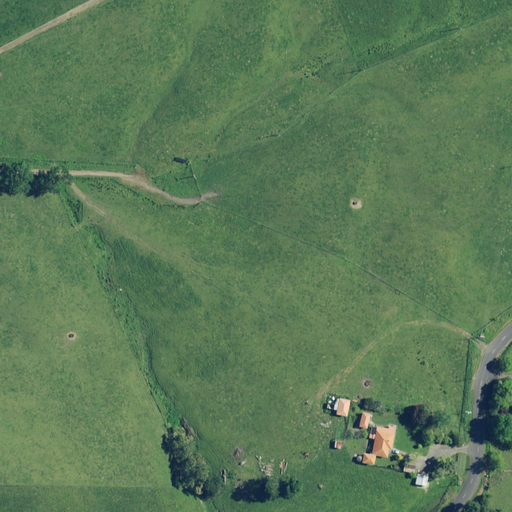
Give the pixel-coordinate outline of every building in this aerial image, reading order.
[(349,401),(339,399),(337,405),(334,404),(333,410),(336,410),(335,414),(345,417),(349,401)] [(369,415),(361,413),(358,427),(366,429),(369,415)] [(368,438),(374,439),(371,454),(363,453),(361,463),(373,466),(375,455),(386,458),(388,448),(390,448),(395,426),(389,425),(388,429),(376,427),(375,435),(369,434),(368,438)] [(337,429),(321,426),(319,446),(340,449),(341,440),(335,440),(337,429)] [(414,466),(404,464),(403,471),(413,473),(414,466)] [(428,476),(417,474),(415,484),(426,486),(428,476)]
